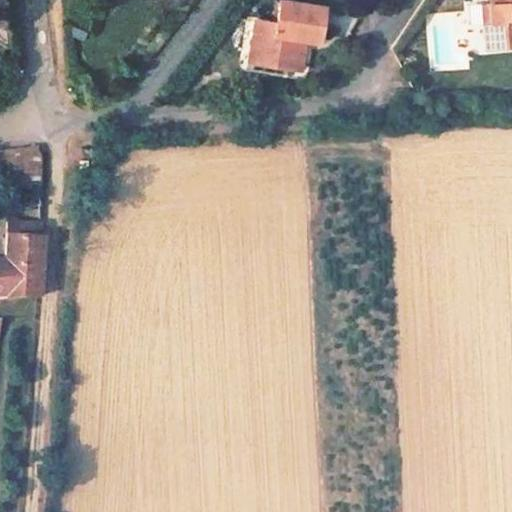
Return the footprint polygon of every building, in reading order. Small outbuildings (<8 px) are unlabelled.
[(290,66),(296,38),(303,39),(315,41),(322,8),(284,0),(274,0),(270,21),(251,16),(245,42),(254,44),(251,58),(290,66)] [(511,0),(481,0),(483,17),(491,16),(494,43),(511,40),(511,0)] [(483,17),(486,43),(494,43),(491,16),(483,17)] [(297,68),(303,39),(296,38),(290,66),(297,68)] [(245,42),(242,56),(251,58),(254,44),(245,42)] [(16,147),(0,149),(0,162),(6,162),(8,188),(18,188),(16,147)] [(0,273),(0,299),(35,298),(39,217),(5,221),(3,274),(0,273)]
